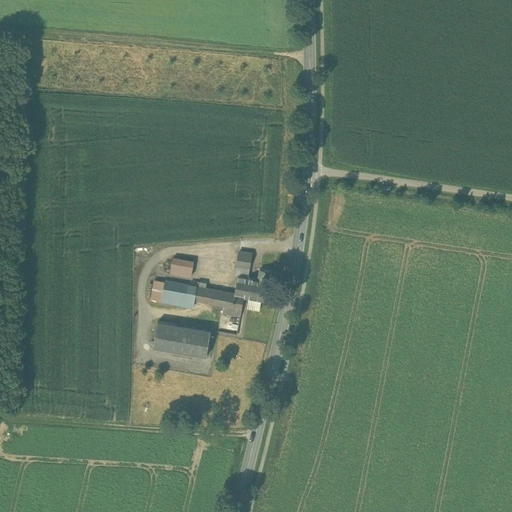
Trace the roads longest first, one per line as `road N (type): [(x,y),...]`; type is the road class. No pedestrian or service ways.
road 1 (secondary): [(236,511),(297,259),(307,170)]
road 2 (unclassified): [(307,170),(511,197)]
road 3 (secondary): [(307,170),(308,0)]
